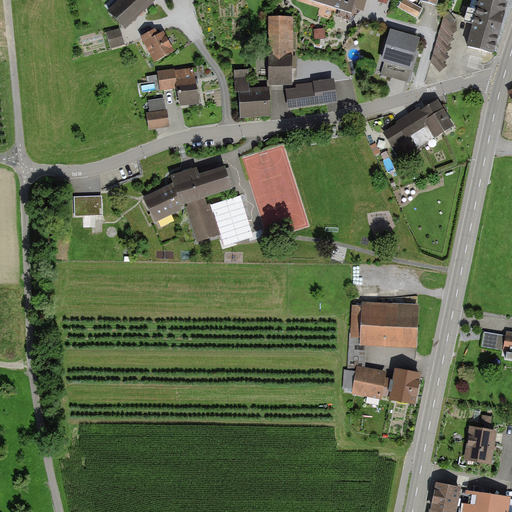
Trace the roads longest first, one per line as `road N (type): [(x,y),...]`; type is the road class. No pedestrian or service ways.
road 1 (unclassified): [(502,84),(479,78),(321,120),(195,135),(87,171),(21,165)]
road 2 (secondary): [(412,511),(502,84)]
road 3 (residential): [(60,511),(33,368),(21,165)]
road 4 (residential): [(7,0),(21,165)]
